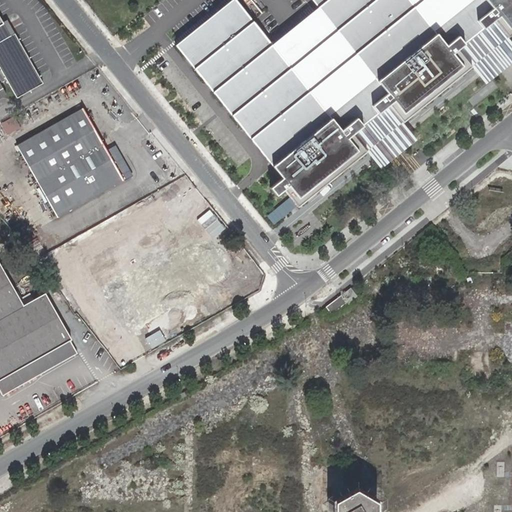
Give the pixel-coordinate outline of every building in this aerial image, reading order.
[(236,0),(231,0),(175,45),(299,198),(358,151),(348,138),(363,126),(357,118),(342,131),(331,118),(236,0)] [(511,25),(509,29),(499,17),(483,29),(477,22),(493,9),(485,0),(478,0),(437,34),(447,46),(462,34),(468,41),(452,54),(462,66),(404,113),(394,101),(378,114),(372,106),(388,94),(378,81),(331,118),(342,131),(357,118),(363,126),(348,138),(358,151),(299,198),(304,205),(368,152),(383,170),(417,142),(403,124),(473,67),(488,85),(511,64),(511,43),(508,39),(511,35),(511,25)] [(409,0),(311,0),(378,81),(388,94),(372,106),(378,114),(394,101),(404,113),(462,66),(452,54),(468,41),(462,34),(447,46),(437,34),(409,0)] [(511,0),(485,0),(493,9),(477,22),(483,29),(499,17),(509,29),(511,25),(511,0)] [(0,7),(0,17),(3,24),(10,36),(14,33),(0,7)] [(0,67),(2,70),(7,81),(17,98),(43,83),(14,33),(10,36),(3,24),(0,17),(0,67)] [(33,174),(38,183),(57,217),(130,177),(121,160),(114,164),(83,108),(17,146),(33,174)] [(0,123),(0,124),(5,135),(20,127),(14,116),(0,123)] [(69,283),(166,236),(154,212),(57,259),(69,283)] [(134,307),(145,332),(229,295),(222,280),(228,278),(207,230),(179,243),(196,280),(134,307)] [(0,389),(3,394),(78,353),(70,340),(72,339),(46,293),(24,305),(0,262),(0,389)] [(151,270),(128,280),(133,292),(156,282),(151,270)]
